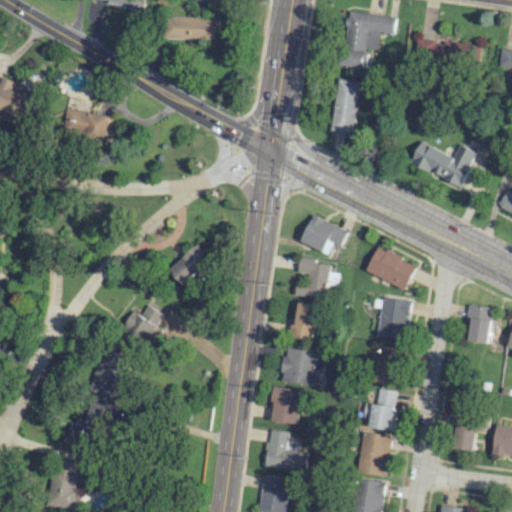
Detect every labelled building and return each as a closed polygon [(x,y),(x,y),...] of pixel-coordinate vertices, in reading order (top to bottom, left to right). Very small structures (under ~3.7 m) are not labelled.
[(135,0),(97,0),(141,8),(142,1),(135,0)] [(396,17),(350,11),(343,65),(368,68),(370,48),(378,49),(380,32),(394,34),(396,17)] [(220,17),(171,16),(170,39),(219,40),(220,17)] [(475,61),(477,45),(432,38),(429,55),(475,61)] [(511,67),(511,43),(501,43),(500,67),(511,67)] [(0,110),(26,121),(35,98),(12,89),(15,81),(2,76),(0,81),(0,110)] [(354,133),(360,81),(338,78),(332,130),(354,133)] [(110,117),(66,107),(61,129),(105,139),(110,117)] [(462,186),(478,151),(461,144),(455,156),(432,146),(428,155),(418,150),(412,163),(462,186)] [(511,191),(502,191),(502,209),(511,209),(511,191)] [(334,243),(342,246),(349,230),(312,215),(301,242),(330,253),(334,243)] [(212,262),(198,244),(168,268),(182,286),(212,262)] [(366,273),(407,288),(416,263),(376,247),(366,273)] [(330,262),(300,258),(298,272),(308,273),(307,283),(297,282),(295,294),(325,298),(330,262)] [(378,337),(408,339),(410,299),(381,297),(378,337)] [(315,303),(296,302),(296,322),(287,322),(286,338),(314,339),(315,303)] [(163,313),(146,304),(140,315),(133,311),(119,337),(148,352),(160,329),(155,326),(163,313)] [(489,344),(494,308),(471,304),(466,340),(489,344)] [(374,381),(395,384),(400,349),(379,346),(374,381)] [(282,380),(317,385),(318,375),(319,364),(317,364),(319,351),(286,347),(282,380)] [(91,390),(113,397),(125,358),(103,351),(91,390)] [(270,420),(296,424),(301,390),(275,385),(270,420)] [(369,427),(392,430),(396,390),(378,388),(377,404),(365,402),(364,417),(371,417),(369,427)] [(64,444),(86,452),(102,407),(90,403),(84,420),(73,416),(64,444)] [(463,425),(465,413),(456,411),(452,447),(475,450),(477,427),(463,425)] [(511,426),(511,425),(495,425),(494,454),(511,455),(511,426)] [(286,450),(288,431),(269,429),(265,467),(305,471),(307,452),(286,450)] [(391,433),(363,432),(360,473),(388,475),(391,433)] [(78,459),(56,457),(52,506),(74,508),(78,459)] [(272,511),(285,511),(287,497),(294,498),(296,488),(288,487),(289,478),(263,475),(259,510),(272,511)] [(381,511),(386,482),(360,478),(354,511),(381,511)]
